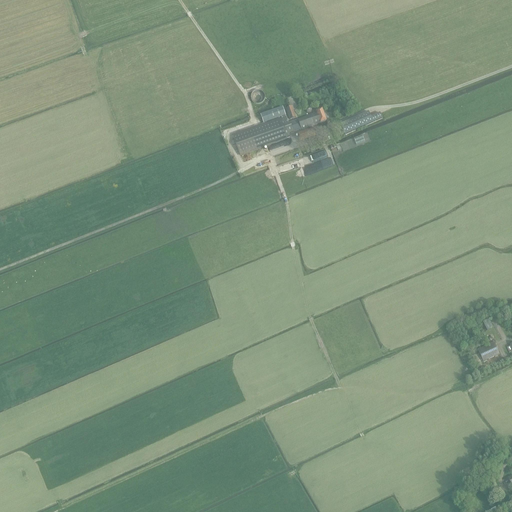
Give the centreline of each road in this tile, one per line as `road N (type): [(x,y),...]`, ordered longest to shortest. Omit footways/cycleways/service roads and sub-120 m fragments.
road 1 (track): [(53,511),(329,389),(428,392),(500,364),(502,354)]
road 2 (track): [(268,156),(286,201),(306,303),(363,439)]
road 3 (track): [(0,269),(268,156)]
road 4 (track): [(179,0),(244,88),(256,122),(227,133),(244,168)]
